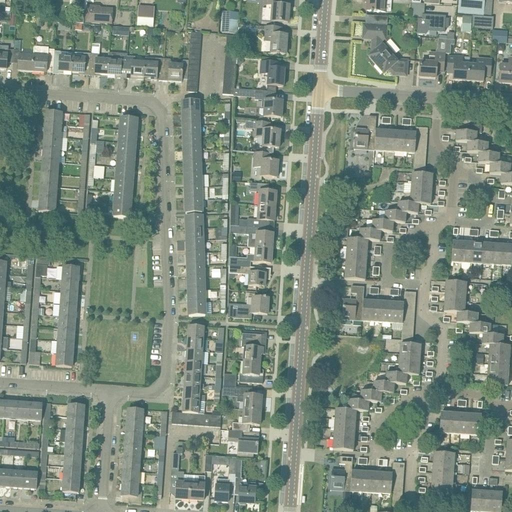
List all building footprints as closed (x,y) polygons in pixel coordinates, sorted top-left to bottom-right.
[(83,24),(83,23),(84,0),(72,0),(72,11),(77,12),(77,23),(83,24)] [(281,0),(264,0),(264,5),(272,6),(271,21),(273,22),(288,23),(289,6),(281,6),(281,0)] [(369,0),(369,2),(367,2),(366,11),(371,11),(371,12),(373,13),(373,12),(385,12),(386,0),(369,0)] [(458,0),(458,14),(483,16),(484,6),(484,0),(458,0)] [(412,3),(411,19),(417,19),(416,34),(421,34),(423,34),(425,35),(428,32),(434,32),(444,33),(445,28),(447,29),(448,19),(445,19),(446,16),(440,16),(430,15),(424,15),(424,10),(424,4),(420,4),(412,3)] [(87,5),(86,23),(112,24),(113,9),(100,8),(100,5),(87,5)] [(154,14),(138,13),(137,26),(153,27),(154,14)] [(462,17),(462,26),(471,26),(471,17),(462,17)] [(221,19),(220,32),(237,33),(238,20),(221,19)] [(239,25),(238,32),(256,33),(265,34),(265,38),(264,42),(271,42),(271,43),(271,54),(277,54),(277,55),(279,56),(279,55),(285,55),(287,36),(281,36),(281,28),(272,28),(266,27),(265,27),(264,27),(257,27),(239,25)] [(386,26),(373,26),(363,25),(363,39),(373,40),(373,43),(372,43),(371,46),(373,46),(372,51),(371,51),(371,55),(368,57),(383,74),(388,70),(393,76),(406,77),(407,67),(407,61),(399,60),(394,55),(392,57),(383,45),(381,45),(381,40),(386,40),(386,26)] [(113,27),(113,36),(121,36),(122,28),(113,27)] [(147,39),(155,39),(156,31),(148,31),(147,39)] [(454,45),(454,40),(446,40),(446,54),(449,54),(450,44),(454,45)] [(18,71),(32,72),(33,57),(19,56),(21,42),(15,41),(14,51),(13,51),(12,64),(18,64),(18,71)] [(7,63),(12,64),(13,51),(7,50),(7,47),(0,46),(0,69),(6,70),(7,63)] [(53,67),(54,52),(54,50),(34,49),(33,57),(32,72),(46,73),(47,66),(53,67)] [(59,72),(72,73),(73,58),(61,57),(61,52),(54,52),(53,67),(52,74),(59,74),(59,72)] [(109,60),(108,76),(115,76),(120,77),(120,79),(126,79),(127,57),(128,54),(122,54),(109,53),(108,60),(109,60)] [(445,54),(435,53),(429,53),(428,63),(420,62),(419,78),(436,79),(436,71),(443,72),(443,73),(444,73),(445,54)] [(73,58),(72,73),(84,74),(83,76),(90,76),(91,54),(85,54),(85,58),(73,58)] [(91,54),(90,76),(95,77),(95,75),(100,75),(108,76),(109,60),(108,60),(99,59),(99,55),(91,54)] [(127,57),(126,79),(131,79),(132,77),(136,78),(136,80),(144,80),(144,78),(145,63),(135,62),(135,58),(134,58),(127,57)] [(468,82),(469,66),(470,59),(448,57),(448,69),(447,74),(454,74),(453,81),(468,82)] [(145,58),(145,63),(144,78),(151,79),(151,81),(162,81),(164,60),(145,58)] [(511,58),(509,58),(508,67),(500,66),(500,74),(499,84),(511,84),(511,58)] [(164,60),(163,81),(181,83),(182,80),(184,80),(187,80),(188,76),(188,71),(188,66),(183,65),(171,65),(171,60),(164,60)] [(476,67),(469,66),(468,82),(483,83),(483,76),(490,77),(490,72),(491,61),(477,60),(476,67)] [(261,62),(260,74),(268,75),(267,86),(266,92),(276,93),(276,87),(283,87),(284,70),(279,69),(280,63),(270,63),(261,62)] [(254,98),(254,100),(262,101),(261,108),(264,108),(263,117),(271,118),(281,118),(282,102),(275,101),(273,101),(274,93),(276,93),(266,92),(255,91),(254,98)] [(182,102),(183,114),(198,114),(197,101),(182,102)] [(46,113),(45,125),(61,126),(62,114),(46,113)] [(224,125),(229,125),(230,113),(224,113),(219,113),(218,125),(224,125)] [(198,120),(198,114),(183,114),(183,127),(198,126),(201,125),(201,120),(198,120)] [(374,151),(375,131),(376,117),(368,117),(367,130),(362,130),(362,131),(358,131),(358,130),(356,130),(356,129),(355,129),(354,150),(355,150),(374,151)] [(121,118),(120,131),(136,132),(137,119),(121,118)] [(245,121),(245,130),(255,130),(254,138),(263,138),(262,147),(269,148),(279,148),(280,131),(269,131),(269,123),(259,122),(255,122),(245,121)] [(60,139),(61,126),(45,125),(44,138),(60,139)] [(455,142),(467,143),(476,144),(476,143),(477,134),(481,134),(482,126),(468,125),(467,133),(456,132),(455,142)] [(183,127),(183,139),(199,139),(198,126),(183,127)] [(120,131),(119,143),(135,144),(136,132),(120,131)] [(386,132),(375,131),(374,151),(382,152),(382,155),(384,155),(386,132)] [(396,132),(386,132),(384,155),(386,155),(386,152),(394,153),(396,132)] [(396,132),(394,153),(402,153),(402,156),(404,157),(406,133),(396,132)] [(416,140),(416,134),(406,133),(404,157),(406,157),(406,153),(414,154),(415,154),(415,152),(415,146),(416,140)] [(60,139),(44,138),(43,150),(59,151),(60,139)] [(199,151),(199,139),(183,139),(184,152),(199,151)] [(135,144),(119,143),(118,156),(134,157),(135,144)] [(488,144),(476,143),(476,144),(467,143),(467,153),(479,154),(490,155),(490,154),(490,152),(487,152),(488,144)] [(43,150),(42,163),(58,164),(59,151),(43,150)] [(199,164),(199,151),(184,152),(184,164),(199,164)] [(269,154),(259,153),(254,153),(253,167),(261,168),(260,177),(267,178),(277,178),(278,162),(266,161),(267,154),(269,154)] [(499,155),(490,154),(490,155),(479,154),(478,164),(490,165),(502,165),(502,163),(499,162),(499,155)] [(133,169),(134,157),(118,156),(117,168),(133,169)] [(57,176),(58,164),(42,163),(42,175),(57,176)] [(184,164),(185,177),(200,176),(199,164),(184,164)] [(502,165),(490,165),(489,174),(501,175),(511,176),(511,173),(510,173),(510,165),(502,165)] [(117,168),(116,180),(132,182),(133,169),(117,168)] [(232,174),(232,182),(240,182),(240,174),(232,174)] [(411,184),(432,186),(432,175),(412,174),(411,182),(408,182),(408,184),(411,184)] [(57,189),(57,176),(42,175),(41,187),(57,189)] [(511,176),(501,175),(501,185),(511,186),(511,176)] [(200,176),(185,177),(185,189),(200,189),(200,176)] [(132,182),(116,180),(115,193),(131,194),(132,182)] [(259,206),(275,208),(276,193),(266,193),(267,185),(269,185),(250,184),(249,192),(260,193),(259,206)] [(411,194),(431,196),(432,186),(411,184),(411,192),(407,192),(407,194),(411,194)] [(41,187),(40,200),(56,201),(57,189),(41,187)] [(201,201),(200,189),(185,189),(185,202),(201,201)] [(130,207),(131,194),(115,193),(114,205),(130,207)] [(406,204),(418,205),(430,206),(431,196),(411,194),(410,202),(407,202),(407,204),(406,204)] [(55,213),(56,201),(40,200),(39,212),(55,213)] [(201,213),(201,201),(185,202),(186,214),(201,213)] [(394,211),(394,213),(406,214),(418,215),(418,205),(406,204),(407,204),(398,203),(397,211),(394,211)] [(129,219),(130,207),(114,205),(113,218),(129,219)] [(230,222),(230,226),(236,227),(247,228),(258,228),(266,229),(266,228),(264,228),(264,221),(274,222),(275,208),(259,206),(258,220),(247,219),(247,221),(239,220),(239,225),(236,225),(236,222),(230,222)] [(381,220),(381,222),(393,223),(405,224),(406,214),(394,213),(385,212),(385,220),(381,220)] [(186,217),(186,229),(202,229),(202,216),(186,217)] [(369,229),(369,231),(380,232),(392,233),(393,223),(381,222),(372,221),(372,229),(369,229)] [(247,228),(247,235),(248,235),(248,241),(247,248),(256,248),(272,250),(273,235),(263,234),(258,234),(258,228),(247,228)] [(202,229),(186,229),(187,242),(203,241),(202,229)] [(380,242),(380,232),(369,231),(360,230),(359,238),(356,238),(356,239),(356,240),(368,241),(380,242)] [(343,247),(343,249),(367,251),(368,241),(356,240),(356,239),(347,239),(347,248),(343,247)] [(203,241),(187,242),(187,254),(203,254),(209,254),(209,248),(203,248),(203,241)] [(451,263),(461,263),(463,243),(453,242),(451,263)] [(469,267),(471,267),(473,244),(463,243),(461,263),(470,264),(469,267)] [(483,244),(473,244),(471,267),(473,268),(473,264),(482,265),(483,244)] [(490,268),(491,269),(493,245),(483,244),(482,265),(490,265),(490,268)] [(503,246),(493,245),(491,269),(493,269),(494,266),(502,266),(503,246)] [(511,266),(511,246),(503,246),(502,266),(511,267),(511,266)] [(271,264),(272,250),(256,248),(255,256),(247,255),(246,259),(229,258),(229,266),(255,268),(247,268),(247,262),(271,264)] [(346,251),(346,259),(366,261),(367,251),(343,249),(343,251),(346,251)] [(187,254),(187,267),(203,266),(203,254),(187,254)] [(37,259),(35,278),(40,278),(41,277),(46,277),(47,267),(49,267),(50,260),(37,259)] [(366,261),(346,259),(345,269),(366,271),(366,261)] [(203,266),(187,267),(188,279),(204,279),(203,266)] [(255,268),(229,266),(228,274),(228,281),(231,280),(233,280),(235,278),(236,276),(236,275),(249,275),(249,286),(259,287),(259,288),(261,288),(261,287),(264,287),(265,276),(270,276),(270,269),(255,268)] [(62,280),(78,281),(79,269),(63,267),(62,280)] [(366,271),(345,269),(344,280),(365,281),(366,271)] [(0,287),(4,288),(10,289),(11,283),(5,282),(5,276),(0,275),(0,287)] [(204,291),(204,279),(188,279),(188,292),(204,291)] [(62,280),(61,292),(77,294),(78,281),(62,280)] [(446,282),(445,292),(465,294),(469,294),(469,292),(466,292),(466,284),(446,282)] [(362,322),(363,301),(364,288),(351,287),(350,294),(356,295),(356,301),(349,300),(349,302),(346,301),(346,300),(344,300),(343,300),(342,321),(362,322)] [(20,302),(25,302),(30,303),(31,291),(26,290),(22,290),(22,295),(20,295),(20,302)] [(188,292),(189,304),(205,304),(204,299),(211,299),(210,291),(204,291),(188,292)] [(76,306),(77,294),(61,292),(60,305),(76,306)] [(465,294),(445,292),(444,302),(465,303),(465,304),(468,304),(468,302),(465,302),(465,294)] [(229,310),(228,318),(251,319),(249,319),(249,313),(251,314),(267,315),(268,299),(266,299),(266,298),(264,298),(264,299),(253,298),(252,306),(239,305),(239,311),(229,310)] [(370,325),(372,326),(373,302),(363,301),(362,322),(370,322),(370,325)] [(374,323),(382,323),(383,303),(373,302),(372,326),(373,326),(374,323)] [(464,312),(465,304),(465,303),(444,302),(444,313),(457,314),(467,314),(467,312),(464,312)] [(392,327),(393,303),(383,303),(382,323),(390,324),(390,327),(392,327)] [(403,304),(393,303),(392,327),(394,327),(394,324),(402,325),(402,322),(403,316),(403,310),(403,304)] [(205,304),(189,304),(189,317),(205,316),(205,304)] [(60,305),(59,317),(75,318),(76,306),(60,305)] [(478,315),(467,314),(457,314),(456,324),(470,325),(470,324),(477,325),(477,324),(478,315)] [(59,317),(59,330),(74,331),(75,318),(59,317)] [(470,324),(470,325),(469,334),(479,335),(483,335),(490,336),(490,335),(493,336),(493,333),(490,333),(490,325),(477,324),(477,325),(470,324)] [(188,327),(187,339),(203,340),(204,328),(188,327)] [(74,343),(74,331),(59,330),(58,342),(74,343)] [(244,362),(260,363),(260,351),(265,352),(266,334),(242,332),(242,342),(241,348),(245,348),(244,362)] [(503,336),(493,336),(490,335),(490,336),(483,335),(479,335),(479,337),(483,337),(482,345),(486,346),(486,345),(502,346),(503,336)] [(187,339),(186,352),(202,353),(203,340),(187,339)] [(57,355),(73,356),(74,343),(58,342),(57,355)] [(400,345),(400,355),(420,356),(421,346),(400,345)] [(486,345),(486,346),(486,347),(489,347),(489,356),(509,357),(510,347),(502,346),(486,345)] [(40,353),(35,353),(30,352),(29,365),(39,366),(40,353)] [(186,352),(186,364),(202,365),(205,365),(205,359),(202,359),(202,353),(186,352)] [(72,368),(73,356),(57,355),(56,367),(72,368)] [(399,365),(419,366),(420,356),(400,355),(399,363),(396,363),(396,364),(399,365)] [(474,355),(473,363),(483,364),(483,355),(474,355)] [(509,357),(489,356),(488,366),(508,367),(509,357)] [(260,363),(244,362),(243,375),(239,375),(239,383),(253,384),(262,384),(263,374),(259,374),(260,363)] [(186,364),(185,377),(201,378),(202,365),(186,364)] [(419,376),(419,366),(399,365),(398,372),(395,372),(395,374),(395,375),(407,376),(419,376)] [(508,367),(488,366),(487,376),(508,377),(508,367)] [(382,381),(382,383),(382,384),(394,385),(406,385),(407,376),(395,375),(395,374),(385,373),(385,381),(382,381)] [(508,377),(487,376),(487,386),(507,387),(508,377)] [(200,385),(201,378),(185,377),(184,389),(200,390),(203,390),(203,389),(203,385),(200,385)] [(370,390),(370,392),(370,393),(381,394),(393,395),(394,385),(382,384),(382,383),(373,382),(372,391),(370,390)] [(235,388),(234,396),(237,396),(237,398),(237,403),(244,403),(243,410),(261,412),(262,397),(252,396),(252,389),(235,388)] [(184,389),(183,401),(204,403),(205,397),(200,396),(200,390),(184,389)] [(357,402),(368,403),(380,404),(381,394),(370,393),(370,392),(360,391),(360,399),(357,399),(357,401),(357,402)] [(344,408),(344,410),(344,411),(356,412),(368,413),(368,403),(357,402),(357,401),(348,400),(347,409),(344,408)] [(204,403),(183,401),(182,414),(183,414),(188,414),(193,414),(199,415),(203,415),(204,403)] [(17,403),(5,403),(4,418),(16,419),(17,403)] [(16,419),(29,420),(30,404),(17,403),(16,419)] [(42,405),(30,404),(29,420),(41,421),(42,405)] [(68,406),(68,418),(83,419),(84,407),(68,406)] [(127,422),(142,423),(143,411),(127,410),(127,422)] [(260,426),(261,412),(243,410),(242,424),(233,423),(232,432),(249,433),(250,425),(260,426)] [(335,420),(355,422),(356,412),(344,411),(344,410),(335,410),(335,418),(332,418),(331,420),(335,420)] [(441,434),(449,434),(451,414),(441,413),(439,433),(439,437),(441,437),(441,434)] [(461,415),(451,414),(449,434),(460,435),(461,415)] [(460,435),(470,436),(471,415),(461,415),(460,435)] [(481,416),(471,415),(470,436),(477,436),(477,439),(476,439),(476,447),(479,447),(480,436),(481,416)] [(67,431),(83,432),(83,419),(68,418),(67,431)] [(354,432),(355,422),(335,420),(334,428),(331,428),(331,430),(334,430),(354,432)] [(142,436),(142,423),(127,422),(126,435),(142,436)] [(165,438),(166,425),(161,425),(160,437),(154,437),(165,438)] [(333,440),(354,442),(354,432),(334,430),(333,438),(330,438),(330,440),(333,440)] [(67,431),(66,443),(82,444),(83,432),(67,431)] [(249,433),(232,432),(228,431),(228,442),(237,443),(236,459),(253,460),(253,455),(258,455),(259,440),(247,439),(247,433),(251,433),(249,433)] [(142,436),(126,435),(125,447),(141,448),(142,436)] [(165,438),(154,437),(153,449),(165,450),(165,438)] [(353,452),(354,442),(333,440),(333,448),(330,448),(329,450),(353,452)] [(82,444),(66,443),(65,456),(81,457),(82,444)] [(140,461),(141,448),(125,447),(124,460),(140,461)] [(159,450),(158,462),(164,463),(165,450),(153,449),(159,450)] [(433,463),(453,465),(457,465),(457,463),(454,463),(454,455),(434,453),(433,463)] [(189,500),(190,484),(183,484),(183,475),(178,475),(179,455),(172,454),(170,484),(176,485),(175,500),(189,500)] [(80,469),(81,457),(65,456),(64,468),(80,469)] [(211,473),(212,464),(212,457),(205,456),(204,472),(211,473)] [(229,483),(235,483),(235,474),(236,460),(236,459),(212,457),(212,464),(229,465),(228,480),(222,480),(222,486),(216,486),(215,492),(215,502),(228,503),(228,493),(229,483)] [(331,491),(350,492),(352,472),(353,458),(340,457),(339,465),(345,465),(345,471),(338,471),(338,472),(335,472),(335,471),(332,470),(330,491),(331,491)] [(140,461),(124,460),(123,472),(139,473),(140,461)] [(242,479),(241,479),(241,474),(242,460),(236,460),(235,474),(235,483),(234,496),(240,497),(239,504),(240,504),(240,503),(246,504),(246,505),(254,505),(254,501),(257,501),(257,497),(259,497),(259,493),(264,494),(264,485),(254,484),(248,483),(248,488),(240,487),(240,485),(242,485),(242,479)] [(453,465),(433,463),(432,474),(453,475),(456,475),(456,473),(453,473),(453,465)] [(12,473),(0,471),(0,487),(11,488),(13,468),(12,473)] [(11,488),(24,489),(25,473),(25,468),(13,468),(11,488)] [(64,468),(63,481),(79,482),(80,469),(64,468)] [(138,486),(139,473),(123,472),(122,485),(138,486)] [(352,472),(350,492),(359,493),(358,496),(360,496),(362,472),(352,472)] [(372,473),(362,472),(360,496),(362,496),(362,493),(370,494),(372,473)] [(37,474),(25,473),(24,489),(36,490),(37,474)] [(382,474),(372,473),(370,494),(379,494),(378,497),(380,497),(382,474)] [(392,481),(392,475),(382,474),(380,497),(382,498),(382,494),(391,495),(391,493),(391,487),(392,481)] [(452,483),(453,475),(432,474),(432,484),(456,486),(456,485),(455,485),(455,483),(452,483)] [(198,485),(190,484),(189,500),(203,501),(204,491),(205,477),(198,477),(198,485)] [(78,494),(79,482),(63,481),(62,493),(78,494)] [(456,495),(456,486),(432,484),(431,494),(440,495),(440,502),(455,504),(456,495)] [(137,498),(138,486),(122,485),(121,497),(137,498)] [(470,511),(480,511),(482,492),(472,491),(470,511)] [(490,511),(492,493),(482,492),(480,511),(490,511)] [(492,493),(490,511),(500,511),(502,494),(492,493)]
